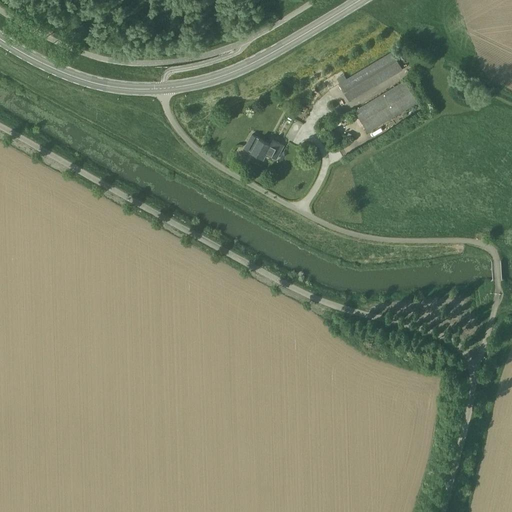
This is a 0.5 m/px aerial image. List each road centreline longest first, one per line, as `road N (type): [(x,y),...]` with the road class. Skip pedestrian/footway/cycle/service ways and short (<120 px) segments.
road 1 (secondary): [(0,41),(80,80),(163,91),(215,79),(357,0)]
road 2 (unclassified): [(472,372),(440,511)]
